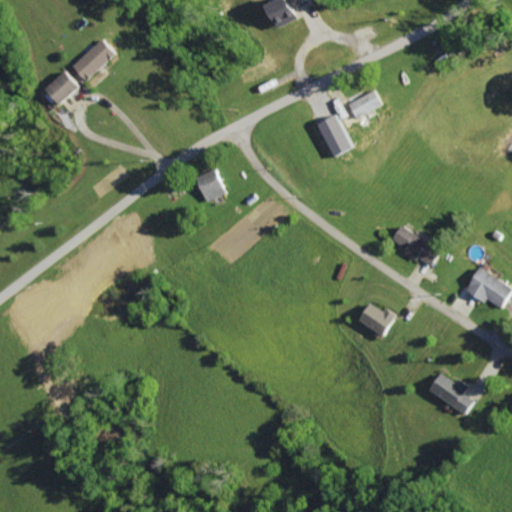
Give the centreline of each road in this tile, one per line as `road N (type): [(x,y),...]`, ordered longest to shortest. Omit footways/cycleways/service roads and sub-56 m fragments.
road 1 (residential): [(0,305),(190,159),(427,34),(474,0)]
road 2 (residential): [(511,350),(312,214),(260,165),(239,130)]
